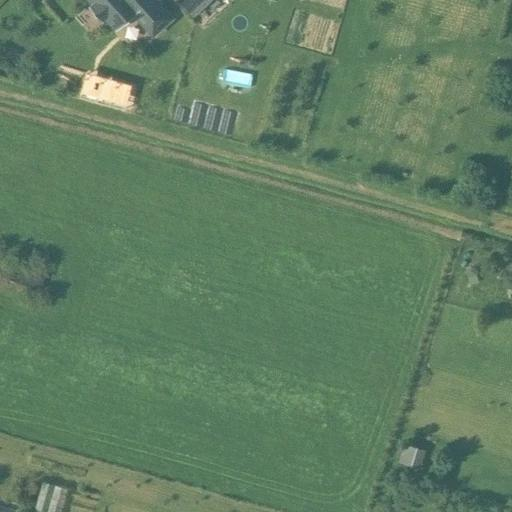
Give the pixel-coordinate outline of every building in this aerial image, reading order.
[(91,0),(94,3),(91,5),(103,19),(106,16),(117,29),(135,14),(154,35),(173,17),(158,0),(91,0)] [(209,0),(179,0),(190,11),(202,1),(205,4),(209,0)] [(86,75),(80,96),(103,103),(109,81),(86,75)] [(55,272),(15,258),(7,284),(46,297),(55,272)] [(420,466),(425,448),(405,442),(400,460),(420,466)] [(47,481),(36,511),(66,511),(74,490),(47,481)]
